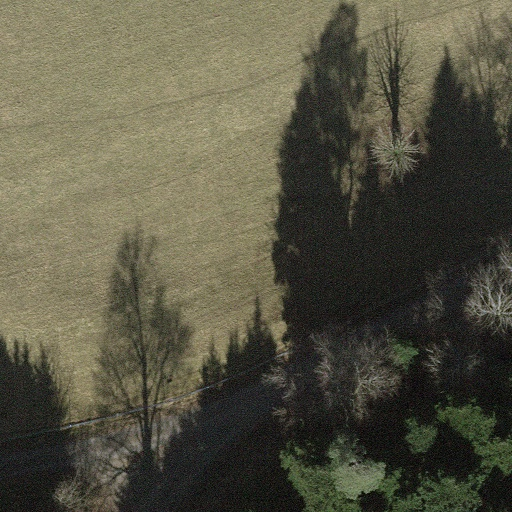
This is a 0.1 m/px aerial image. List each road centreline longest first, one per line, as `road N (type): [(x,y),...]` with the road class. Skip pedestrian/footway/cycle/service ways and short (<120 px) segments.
road 1 (unclassified): [(511,283),(247,412)]
road 2 (track): [(0,482),(247,412)]
